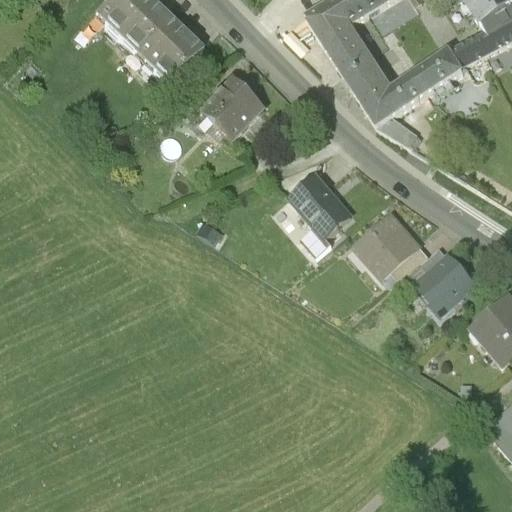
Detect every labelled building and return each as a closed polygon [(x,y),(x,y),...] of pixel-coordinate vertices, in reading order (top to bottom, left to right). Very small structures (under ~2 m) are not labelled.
[(140,0),(121,0),(94,29),(129,63),(166,25),(140,0)] [(343,82),(369,65),(349,34),(404,0),(345,0),(306,25),(343,82)] [(500,21),(511,13),(511,0),(459,0),(481,32),(499,19),(500,21)] [(481,32),(485,41),(450,59),(461,77),(511,49),(511,13),(500,21),(499,19),(481,32)] [(166,25),(129,63),(163,96),(200,58),(166,25)] [(461,77),(450,59),(449,58),(393,95),(408,116),(463,79),(461,77)] [(408,116),(393,95),(390,97),(369,65),(343,82),(378,135),(399,121),(408,116)] [(232,87),(199,119),(232,152),(237,146),(264,119),(232,87)] [(399,121),(378,135),(410,155),(418,143),(407,136),(411,129),(399,121)] [(352,227),(316,186),(289,210),(325,250),(352,227)] [(421,254),(393,224),(353,259),(380,290),(421,254)] [(445,266),(412,295),(439,324),(471,296),(445,266)] [(511,308),(510,306),(473,337),(505,376),(511,369),(511,308)] [(511,419),(485,443),(511,470),(511,419)]
